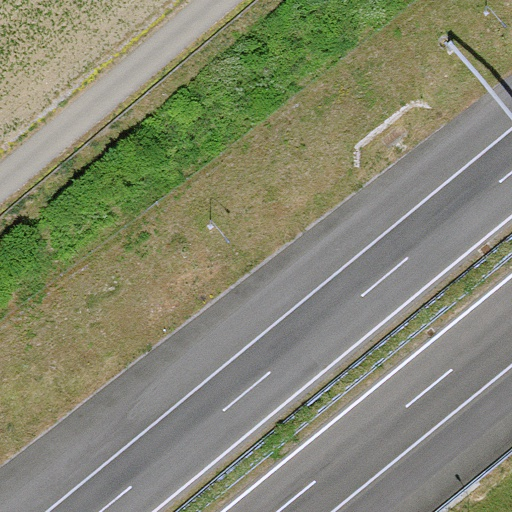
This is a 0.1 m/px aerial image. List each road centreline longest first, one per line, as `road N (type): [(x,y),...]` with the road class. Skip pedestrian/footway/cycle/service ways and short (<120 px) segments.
road 1 (motorway): [(511,169),(95,511)]
road 2 (motorway): [(281,511),(511,323)]
